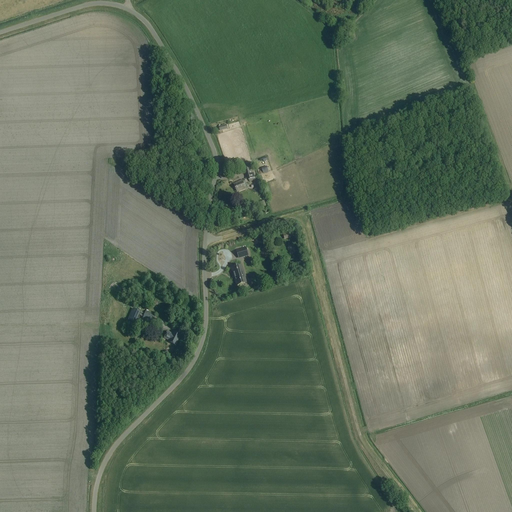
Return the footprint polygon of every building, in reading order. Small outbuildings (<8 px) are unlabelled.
[(253,168),(245,170),(248,181),(256,179),(253,168)] [(242,181),(234,184),(238,193),(246,189),(242,181)] [(237,252),(240,259),(249,257),(247,249),(237,252)] [(232,269),(238,287),(247,285),(242,267),(232,269)] [(144,313),(134,308),(127,320),(138,326),(144,313)] [(146,311),(141,321),(151,325),(156,315),(146,311)] [(173,335),(167,332),(164,338),(170,341),(169,342),(176,345),(180,336),(174,333),(173,335)]
